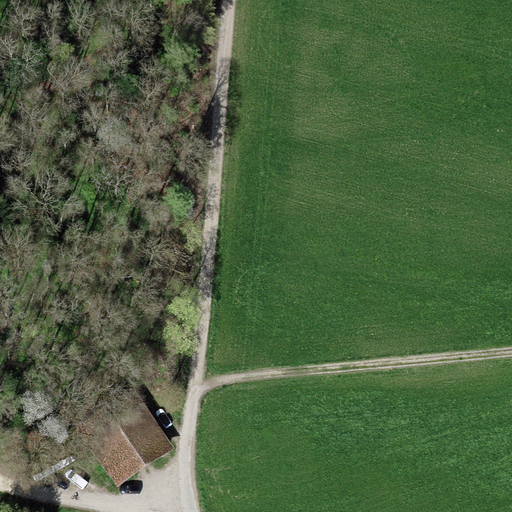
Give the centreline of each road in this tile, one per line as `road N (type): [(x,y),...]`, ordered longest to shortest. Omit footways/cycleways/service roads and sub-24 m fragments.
road 1 (track): [(149,511),(186,496),(230,0)]
road 2 (track): [(0,484),(32,497),(140,511)]
